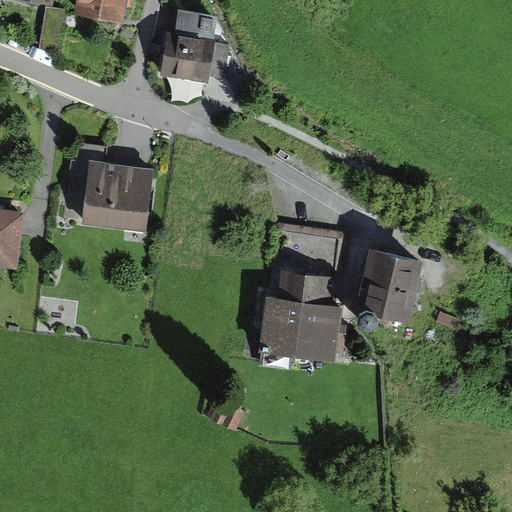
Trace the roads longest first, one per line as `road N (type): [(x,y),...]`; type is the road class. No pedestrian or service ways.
road 1 (track): [(195,125),(235,105),(376,175),(511,221)]
road 2 (residential): [(0,50),(195,125)]
